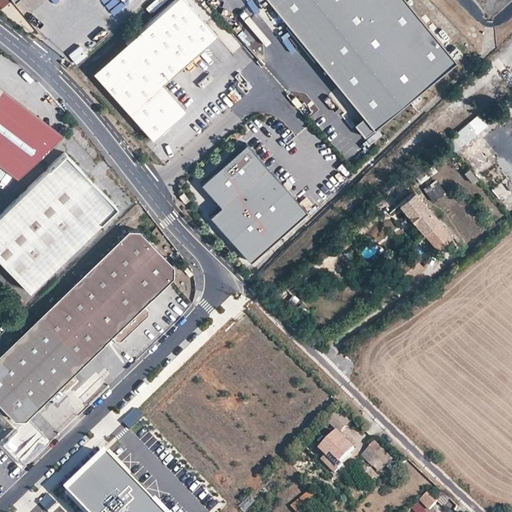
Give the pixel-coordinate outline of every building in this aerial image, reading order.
[(186,0),(171,0),(92,70),(151,137),(185,108),(162,81),(216,34),(186,0)] [(266,0),(361,114),(353,121),(363,133),(454,58),(405,0),(266,0)] [(283,38),(288,48),(294,45),(288,35),(283,38)] [(205,68),(194,78),(203,87),(214,77),(205,68)] [(56,141),(0,100),(0,154),(25,172),(56,141)] [(445,139),(455,150),(487,124),(478,112),(445,139)] [(365,134),(370,141),(382,133),(377,126),(365,134)] [(461,152),(476,169),(495,154),(479,136),(461,152)] [(245,142),(199,182),(219,205),(208,215),(249,260),(306,210),(245,142)] [(64,152),(0,213),(0,261),(28,291),(117,207),(64,152)] [(414,173),(420,182),(438,171),(432,162),(414,173)] [(468,166),(463,170),(472,182),(477,177),(468,166)] [(430,199),(446,190),(438,175),(422,185),(430,199)] [(511,190),(509,187),(501,179),(491,189),(511,209),(511,190)] [(451,235),(414,190),(398,203),(436,248),(439,252),(454,239),(451,235)] [(183,192),(179,195),(184,203),(189,199),(183,192)] [(125,233),(49,306),(94,353),(110,338),(143,307),(171,280),(172,268),(137,233),(125,233)] [(465,251),(454,239),(439,252),(449,264),(465,251)] [(396,267),(405,279),(421,266),(411,255),(396,267)] [(49,306),(21,333),(66,379),(94,353),(49,306)] [(146,310),(143,307),(110,338),(114,341),(115,342),(117,343),(119,343),(120,342),(147,317),(147,315),(148,313),(147,311),(146,310)] [(23,420),(66,379),(21,333),(0,353),(0,407),(12,420),(23,420)] [(337,414),(343,420),(349,415),(342,408),(337,414)] [(320,458),(333,471),(342,462),(339,460),(353,447),(337,430),(319,447),(325,453),(320,458)] [(361,454),(380,472),(394,458),(375,440),(361,454)] [(166,511),(111,453),(70,491),(89,511),(166,511)] [(320,511),(325,509),(310,490),(291,505),(296,511),(320,511)] [(419,501),(427,510),(444,494),(441,491),(432,498),(428,493),(419,501)] [(425,511),(427,510),(419,501),(407,511),(425,511)]
